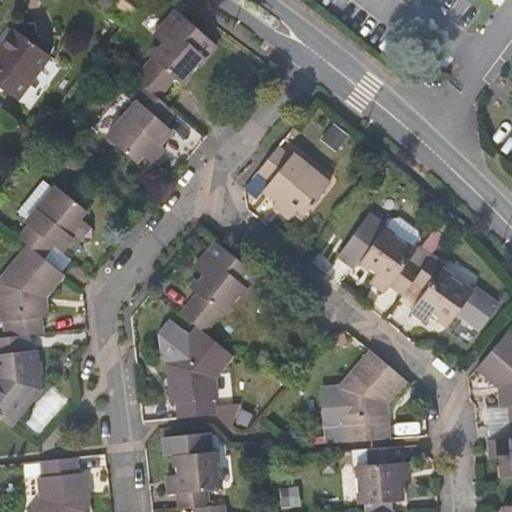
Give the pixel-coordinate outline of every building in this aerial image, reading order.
[(129,19),(139,6),(129,0),(120,0),(114,8),(129,19)] [(151,39),(161,47),(163,49),(173,38),(169,33),(182,19),(175,12),(151,39)] [(155,63),(136,84),(143,90),(157,103),(176,82),(182,88),(217,50),(182,19),(169,33),(173,38),(163,49),(161,47),(150,59),(155,63)] [(6,31),(0,38),(0,95),(9,103),(42,58),(6,31)] [(158,148),(169,136),(160,129),(172,116),(157,103),(143,90),(131,103),(134,106),(104,139),(132,165),(136,161),(150,173),(164,154),(158,148)] [(178,145),(189,132),(172,116),(160,129),(169,136),(178,145)] [(511,122),(510,121),(493,141),(511,158),(511,122)] [(335,123),(323,138),(352,160),(362,145),(335,123)] [(291,161),(281,153),(263,175),(274,184),(265,195),(277,205),(281,199),(307,220),(331,188),(294,156),(291,161)] [(274,184),(263,175),(248,193),(259,203),(265,195),(274,184)] [(30,230),(19,242),(26,248),(44,262),(54,249),(63,256),(73,243),(69,239),(88,216),(55,191),(50,197),(39,188),(16,217),(30,230)] [(391,285),(403,295),(413,281),(431,256),(419,247),(416,250),(413,247),(385,227),(386,226),(369,214),(338,256),(355,268),(359,263),(375,274),(377,272),(393,283),(391,285)] [(429,240),(438,247),(455,224),(445,217),(429,240)] [(385,227),(413,247),(419,239),(417,231),(400,218),(391,220),(386,226),(385,227)] [(194,269),(201,274),(203,276),(213,264),(208,260),(220,246),(215,242),(194,269)] [(197,294),(181,314),(197,327),(205,333),(221,314),(225,316),(257,276),(220,246),(208,260),(213,264),(203,276),(201,274),(190,288),(197,294)] [(44,301),(63,278),(60,275),(44,262),(26,248),(0,279),(0,324),(11,323),(12,343),(26,342),(41,340),(41,321),(40,302),(44,301)] [(71,262),(63,256),(54,249),(44,262),(60,275),(71,262)] [(474,291),(442,268),(444,266),(431,256),(413,281),(426,290),(419,300),(435,312),(432,315),(448,327),(457,314),(481,331),(499,305),(476,288),(474,291)] [(384,294),(391,285),(393,283),(377,272),(375,274),(369,283),(384,294)] [(435,312),(419,300),(426,290),(413,281),(403,295),(399,300),(412,309),(410,312),(426,324),(432,315),(435,312)] [(177,403),(179,419),(215,415),(214,406),(213,399),(216,399),(214,378),(233,355),(205,333),(197,327),(191,335),(172,320),(160,336),(161,359),(168,365),(167,366),(169,380),(173,380),(174,387),(170,387),(171,403),(177,403)] [(511,338),(506,333),(476,368),(499,387),(503,387),(504,407),(510,407),(511,423),(511,422),(511,338)] [(50,358),(48,340),(41,340),(26,342),(27,361),(38,359),(50,358)] [(0,425),(11,435),(41,397),(40,378),(35,379),(35,372),(39,371),(38,359),(27,361),(26,342),(12,343),(0,344),(0,425)] [(322,389),(327,443),(382,440),(381,424),(384,424),(382,404),(386,403),(406,380),(371,351),(340,388),(322,389)] [(301,375),(308,381),(318,370),(310,363),(301,375)] [(500,459),(504,458),(503,439),(511,437),(511,428),(511,423),(510,407),(504,407),(503,387),(499,387),(501,408),(483,409),(485,425),(490,424),(491,440),(487,440),(488,460),(500,459)] [(233,404),(214,406),(215,415),(231,428),(237,410),(237,406),(234,406),(233,404)] [(253,415),(242,410),(236,422),(247,427),(253,415)] [(511,428),(511,437),(503,439),(504,458),(500,459),(501,477),(511,476),(511,422),(511,423),(511,428)] [(178,494),(180,509),(194,508),(209,506),(208,490),(222,489),(218,450),(212,451),(210,433),(164,437),(166,456),(174,455),(176,475),(179,474),(181,493),(178,494)] [(370,465),(357,466),(359,504),(370,503),(393,502),(403,501),(401,481),(398,481),(396,463),(400,463),(399,447),(369,449),(370,465)] [(369,449),(352,450),(353,466),(357,466),(370,465),(369,449)] [(323,473),(335,473),(334,461),(323,461),(323,473)] [(91,479),(90,462),(76,463),(77,479),(85,479),(91,479)] [(411,462),(400,463),(396,463),(398,481),(401,481),(412,480),(411,462)] [(76,463),(41,466),(42,482),(40,482),(41,504),(34,511),(87,511),(87,501),(82,501),(82,494),(86,494),(85,479),(77,479),(76,463)] [(345,469),(346,501),(357,500),(355,469),(345,469)] [(167,495),(178,494),(181,493),(179,474),(176,475),(165,476),(167,495)] [(287,507),(300,506),(298,488),(286,490),(287,507)] [(393,511),(393,502),(370,503),(370,511),(393,511)]
